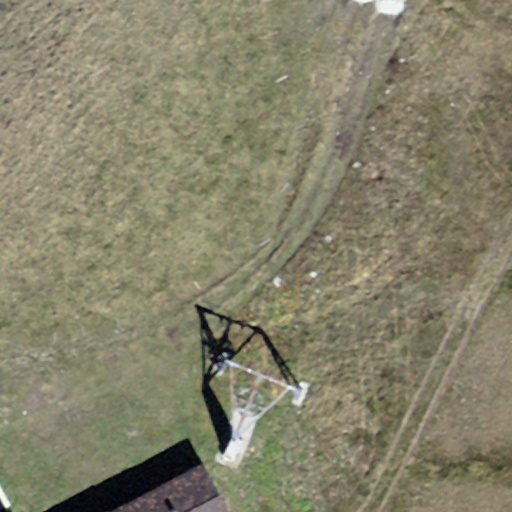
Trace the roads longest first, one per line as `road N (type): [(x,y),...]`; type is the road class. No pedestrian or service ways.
road 1 (track): [(0,417),(131,372),(163,342),(225,325),(314,181),(394,0)]
road 2 (track): [(511,243),(382,486),(359,511)]
